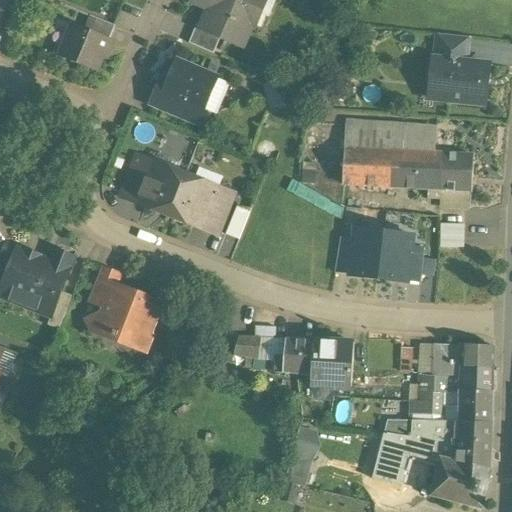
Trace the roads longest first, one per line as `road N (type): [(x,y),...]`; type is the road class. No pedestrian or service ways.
road 1 (residential): [(511,333),(325,314),(72,225)]
road 2 (residential): [(108,122),(158,0)]
